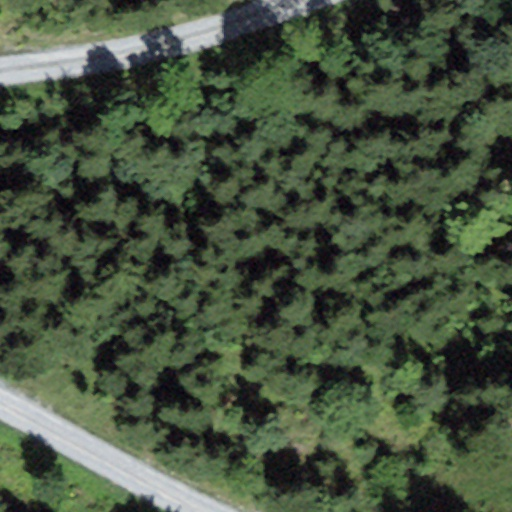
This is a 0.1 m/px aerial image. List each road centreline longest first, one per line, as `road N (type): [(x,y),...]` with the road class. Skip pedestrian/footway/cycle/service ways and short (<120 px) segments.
road 1 (track): [(0,65),(101,51),(301,0)]
road 2 (track): [(189,511),(0,397)]
